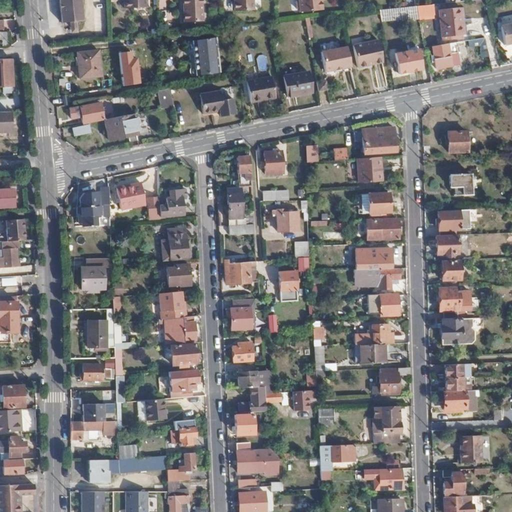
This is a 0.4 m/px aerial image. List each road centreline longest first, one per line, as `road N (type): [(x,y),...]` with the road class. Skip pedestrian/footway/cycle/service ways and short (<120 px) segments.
road 1 (residential): [(413,100),(424,511)]
road 2 (residential): [(204,145),(221,511)]
road 3 (secondary): [(46,175),(53,373)]
road 4 (residential): [(252,134),(413,100)]
road 5 (residential): [(46,175),(204,145)]
road 6 (residential): [(265,288),(252,134)]
road 7 (secondary): [(53,373),(54,511)]
road 8 (secondary): [(34,49),(46,175)]
